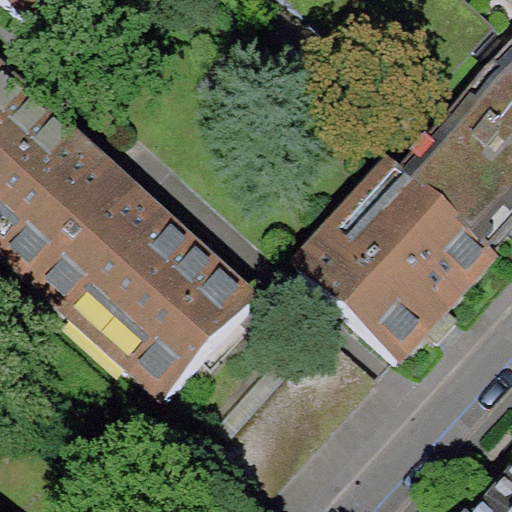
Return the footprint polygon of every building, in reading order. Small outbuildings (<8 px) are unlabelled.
[(0,0),(0,9),(20,27),(44,0),(0,0)] [(277,0),(412,124),(443,90),(470,60),(495,33),(458,0),(277,0)] [(511,55),(491,79),(470,60),(443,90),(464,109),(398,181),(401,184),(487,262),(511,234),(511,2),(511,4),(511,5),(511,55)] [(134,366),(130,372),(166,405),(205,362),(249,314),(169,241),(160,251),(133,227),(142,217),(99,178),(90,188),(62,163),(71,153),(0,88),(0,244),(6,250),(1,255),(74,321),(79,316),(134,366)] [(343,247),(335,241),(299,281),(394,367),(424,333),(433,342),(452,322),(442,313),(445,310),(488,263),(487,262),(401,184),(343,247)] [(260,511),(374,387),(325,343),(203,477),(241,511),(260,511)] [(511,511),(511,487),(503,498),(490,511),(511,511)]
